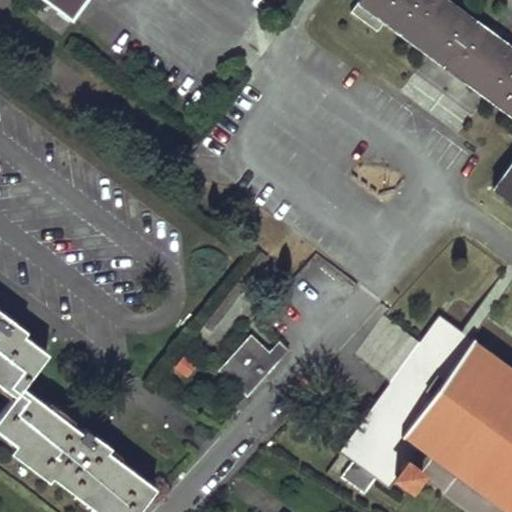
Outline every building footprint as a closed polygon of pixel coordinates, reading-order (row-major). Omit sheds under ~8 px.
[(46,0),(70,18),(83,0),(46,0)] [(511,47),(447,0),(355,0),(349,9),(376,29),(383,19),(511,114),(511,157),(491,186),(511,201),(511,47)] [(0,372),(19,387),(22,383),(48,350),(12,323),(16,319),(2,309),(0,311),(0,372)] [(418,341),(382,315),(354,354),(390,380),(339,450),(350,457),(338,473),(361,490),(373,474),(388,485),(396,473),(409,482),(418,470),(430,452),(511,511),(511,373),(469,343),(470,341),(464,336),(436,314),(418,341)] [(249,337),(221,369),(247,392),(286,347),(275,338),(264,350),(249,337)] [(178,357),(170,373),(188,382),(196,367),(178,357)] [(83,430),(22,383),(19,387),(0,411),(0,426),(17,439),(14,443),(33,457),(30,461),(51,477),(53,474),(99,509),(103,504),(113,511),(133,511),(155,484),(97,440),(100,436),(86,425),(83,430)] [(205,401),(198,413),(221,426),(228,415),(205,401)]
